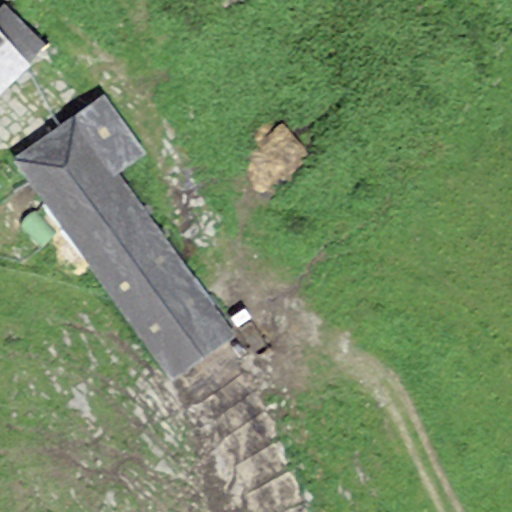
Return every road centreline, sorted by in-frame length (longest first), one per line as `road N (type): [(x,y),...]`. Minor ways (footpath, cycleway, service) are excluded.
road 1 (track): [(135,84),(400,412),(443,511)]
road 2 (track): [(0,148),(72,78),(135,84)]
